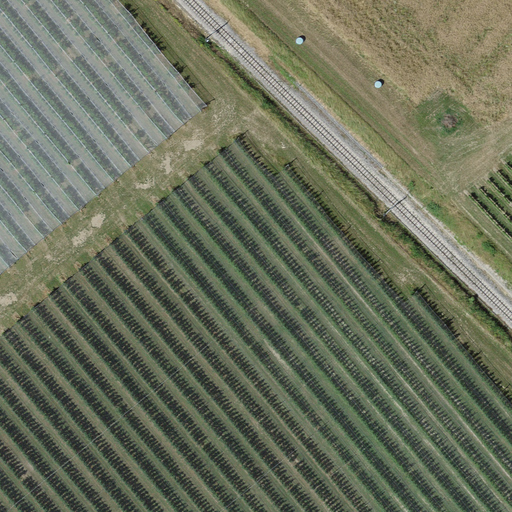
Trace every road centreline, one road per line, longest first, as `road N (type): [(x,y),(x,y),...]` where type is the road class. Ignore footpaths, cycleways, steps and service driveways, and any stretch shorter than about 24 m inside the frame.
road 1 (track): [(511,253),(417,153),(282,33)]
road 2 (track): [(0,305),(227,118)]
